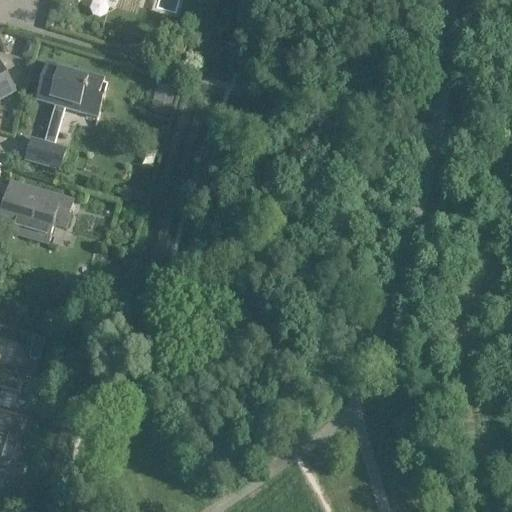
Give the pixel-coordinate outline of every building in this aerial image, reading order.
[(25,43),(20,58),(30,60),(34,46),(25,43)] [(45,65),(34,102),(47,105),(78,114),(79,111),(98,117),(104,97),(99,96),(103,82),(45,65)] [(0,100),(12,94),(0,71),(0,100)] [(158,105),(156,114),(168,118),(170,109),(158,105)] [(30,141),(24,163),(59,173),(66,152),(30,141)] [(10,186),(7,197),(0,220),(0,232),(14,236),(15,232),(27,235),(26,240),(46,245),(52,226),(65,229),(72,204),(41,195),(10,186)] [(44,342),(34,339),(30,350),(41,353),(44,342)] [(41,353),(30,350),(28,360),(38,363),(41,353)] [(21,385),(18,394),(28,397),(31,388),(21,385)] [(28,397),(18,394),(15,404),(26,407),(28,397)] [(8,428),(5,438),(16,441),(18,431),(8,428)] [(16,441),(5,438),(3,447),(13,450),(16,441)]
